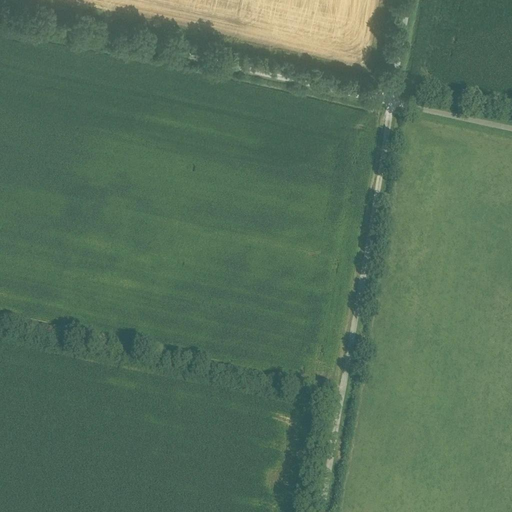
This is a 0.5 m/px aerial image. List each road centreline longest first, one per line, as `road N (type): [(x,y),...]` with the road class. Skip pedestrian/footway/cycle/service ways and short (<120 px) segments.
road 1 (track): [(392,103),(321,511)]
road 2 (track): [(392,103),(0,17)]
road 3 (unclassified): [(410,0),(392,103),(511,129)]
